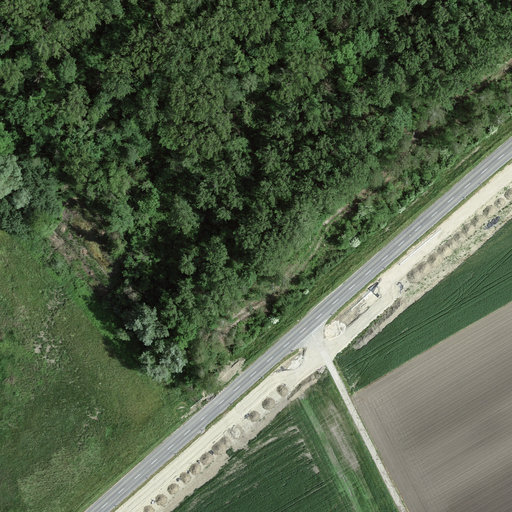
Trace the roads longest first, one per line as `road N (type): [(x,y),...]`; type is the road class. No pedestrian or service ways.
road 1 (secondary): [(511,150),(98,511)]
road 2 (track): [(400,511),(307,327)]
